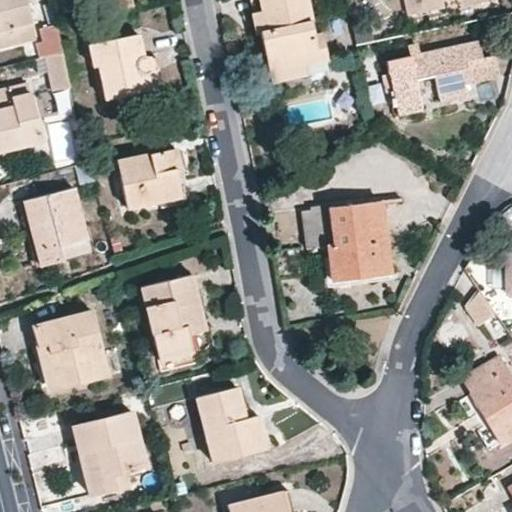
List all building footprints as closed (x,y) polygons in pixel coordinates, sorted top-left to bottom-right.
[(0,0),(0,47),(35,39),(25,0),(0,0)] [(128,0),(112,0),(114,10),(130,6),(128,0)] [(259,34),(265,33),(257,0),(246,0),(254,36),(259,34)] [(313,35),(304,0),(257,0),(265,33),(259,34),(268,71),(303,64),(302,59),(325,55),(321,34),(313,35)] [(445,0),(405,0),(409,15),(442,8),(441,1),(445,0)] [(41,27),(44,43),(36,44),(39,58),(45,57),(62,53),(55,25),(41,27)] [(142,57),(138,35),(87,46),(92,69),(98,67),(105,100),(146,91),(143,74),(151,71),(152,68),(152,66),(152,63),(150,60),(146,58),(142,57)] [(481,58),(478,43),(419,55),(410,58),(387,63),(389,76),(383,77),(387,101),(390,100),(391,104),(395,104),(399,116),(421,111),(415,80),(434,76),(440,102),(467,97),(464,85),(463,79),(469,77),(466,62),(481,58)] [(417,45),(408,47),(410,58),(419,55),(417,45)] [(62,53),(45,57),(54,96),(70,92),(62,53)] [(302,59),(303,64),(268,71),(271,81),(328,70),(325,55),(302,59)] [(348,73),(356,71),(354,60),(345,62),(348,73)] [(146,91),(154,90),(151,71),(143,74),(146,91)] [(40,135),(27,83),(0,89),(0,151),(15,148),(13,141),(40,135)] [(13,141),(15,148),(41,142),(40,135),(13,141)] [(178,169),(174,149),(117,161),(126,209),(180,197),(175,170),(178,169)] [(84,239),(72,188),(17,202),(21,218),(26,217),(40,266),(62,260),(61,257),(59,246),(84,239)] [(388,273),(381,202),(301,212),(305,248),(326,246),(329,269),(364,265),(365,275),(388,273)] [(59,246),(61,257),(87,250),(84,239),(59,246)] [(365,275),(364,265),(329,269),(330,280),(365,275)] [(206,340),(190,275),(140,288),(158,360),(192,351),(203,348),(206,345),(206,340)] [(477,326),(493,315),(477,292),(465,308),(477,326)] [(106,376),(90,311),(31,326),(36,348),(45,345),(54,379),(81,373),(83,382),(106,376)] [(36,348),(47,391),(83,382),(81,373),(54,379),(45,345),(36,348)] [(462,379),(470,391),(468,393),(499,443),(511,435),(511,382),(497,358),(462,379)] [(244,419),(235,388),(196,399),(213,463),(252,452),(248,436),(260,432),(256,416),(244,419)] [(145,466),(131,412),(71,427),(75,446),(92,441),(104,491),(125,486),(122,472),(145,466)] [(260,432),(248,436),(252,452),(264,449),(260,432)] [(125,486),(104,491),(92,441),(75,446),(91,511),(130,502),(125,486)] [(286,511),(282,492),(227,505),(228,511),(286,511)]
